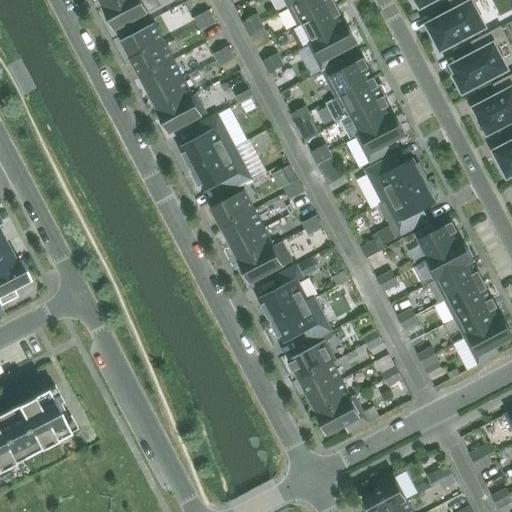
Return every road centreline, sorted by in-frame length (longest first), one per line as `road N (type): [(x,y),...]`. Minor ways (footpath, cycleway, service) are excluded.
road 1 (residential): [(308,478),(54,0)]
road 2 (residential): [(382,0),(511,246)]
road 3 (residential): [(78,295),(194,511)]
road 4 (residential): [(308,478),(511,372)]
road 5 (residential): [(0,145),(78,295)]
